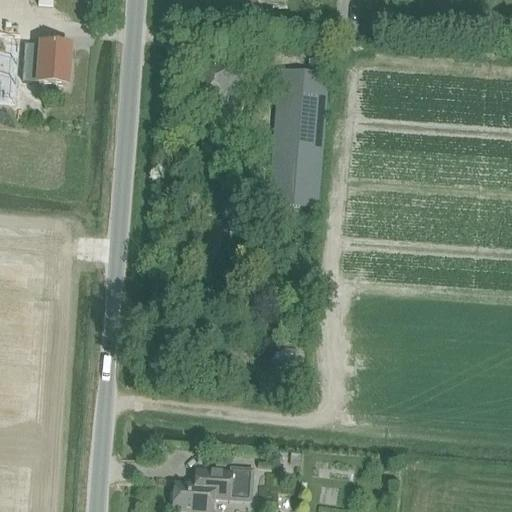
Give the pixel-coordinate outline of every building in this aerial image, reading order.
[(233,0),(231,24),(256,26),(258,0),(233,0)] [(0,41),(0,102),(16,104),(21,44),(0,41)] [(69,49),(41,47),(37,86),(66,89),(69,49)] [(188,59),(183,117),(238,123),(239,119),(242,79),(238,79),(239,64),(188,59)] [(269,206),(316,210),(326,81),(280,77),(269,206)] [(291,466),(299,468),(300,456),(292,455),(291,466)] [(231,472),(231,476),(229,502),(229,506),(250,507),(252,473),(231,472)] [(231,476),(201,474),(201,489),(174,488),(172,511),(213,511),(214,501),(229,502),(231,476)]
